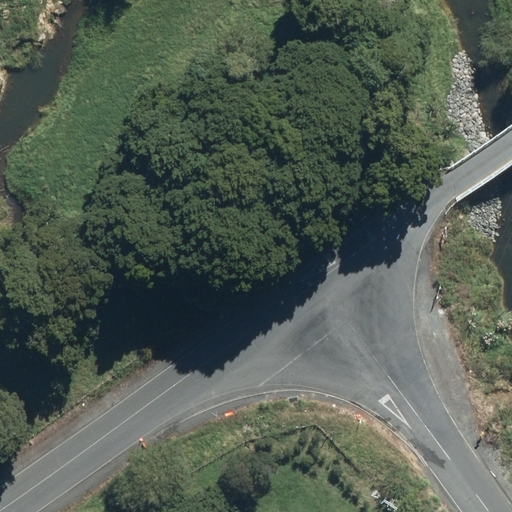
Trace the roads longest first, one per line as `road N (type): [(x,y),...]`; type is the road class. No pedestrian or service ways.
road 1 (secondary): [(316,283),(1,511)]
road 2 (secondary): [(316,283),(488,511)]
road 3 (secondary): [(511,144),(316,283)]
